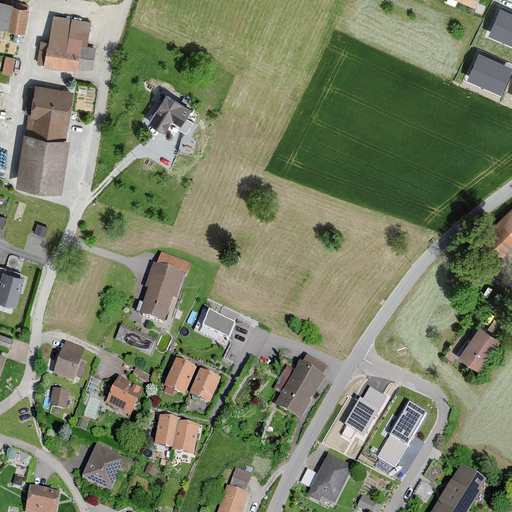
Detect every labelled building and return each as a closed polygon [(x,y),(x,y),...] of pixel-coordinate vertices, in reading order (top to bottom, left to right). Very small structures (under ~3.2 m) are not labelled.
[(453,0),(475,9),(479,0),(448,0),(449,0),(453,0)] [(24,33),(29,10),(0,3),(0,29),(10,32),(11,30),(24,33)] [(511,14),(501,9),(488,37),(511,47),(511,14)] [(92,23),(54,16),(50,42),(42,41),(38,64),(45,65),(45,68),(62,71),(63,69),(77,72),(77,68),(93,71),(96,49),(82,47),(84,34),(90,35),(92,23)] [(511,72),(511,68),(479,54),(467,81),(501,96),(511,72)] [(11,76),(15,59),(6,57),(2,74),(11,76)] [(67,140),(74,92),(35,86),(31,115),(30,115),(27,133),(25,132),(17,188),(64,195),(72,141),(67,140)] [(191,110),(166,94),(149,121),(165,132),(172,121),(179,125),(177,130),(185,135),(197,118),(189,113),(191,110)] [(184,136),(177,148),(184,152),(190,139),(184,136)] [(174,162),(167,159),(162,172),(169,175),(174,162)] [(511,208),(481,238),(500,259),(511,248),(511,208)] [(48,229),(38,225),(35,233),(45,236),(48,229)] [(187,279),(194,262),(180,257),(178,261),(163,255),(158,268),(154,266),(145,291),(149,293),(140,317),(165,326),(174,300),(176,301),(185,278),(187,279)] [(462,269),(451,282),(466,294),(477,281),(462,269)] [(0,301),(16,307),(26,278),(4,271),(0,284),(0,301)] [(228,339),(235,325),(209,314),(203,327),(228,339)] [(487,331),(480,327),(459,357),(481,372),(502,342),(498,339),(506,328),(494,320),(487,331)] [(156,342),(122,327),(115,342),(150,357),(156,342)] [(13,341),(0,335),(0,343),(11,348),(13,341)] [(85,353),(66,345),(54,377),(74,385),(77,379),(81,380),(87,364),(81,362),(85,353)] [(324,378),(329,370),(310,358),(305,366),(300,364),(273,409),(300,425),(327,380),(324,378)] [(184,398),(197,371),(177,362),(165,389),(184,398)] [(221,380),(201,372),(191,397),(210,405),(221,380)] [(144,392),(119,379),(106,405),(131,418),(144,392)] [(69,393),(54,390),(51,408),(66,410),(69,393)] [(383,400),(365,391),(342,438),(360,447),(383,400)] [(422,413),(404,405),(381,452),(399,460),(422,413)] [(178,423),(179,421),(159,417),(154,448),(174,451),(178,423)] [(199,427),(178,423),(174,451),(173,455),(194,458),(199,427)] [(125,460),(97,448),(83,480),(111,492),(125,460)] [(354,469),(329,456),(319,477),(308,472),(301,485),(312,491),(308,498),(320,504),(323,499),(335,506),(354,469)] [(447,471),(433,464),(425,479),(438,486),(447,471)] [(446,494),(471,509),(488,483),(462,467),(446,494)] [(156,470),(149,468),(146,476),(153,478),(156,470)] [(245,494),(251,476),(236,471),(230,489),(227,488),(218,511),(243,511),(249,495),(245,494)] [(431,489),(422,484),(415,499),(424,503),(431,489)] [(55,511),(59,493),(31,489),(27,511),(55,511)] [(469,511),(471,509),(446,494),(434,511),(469,511)] [(372,511),(376,505),(363,499),(358,509),(363,511),(372,511)]
